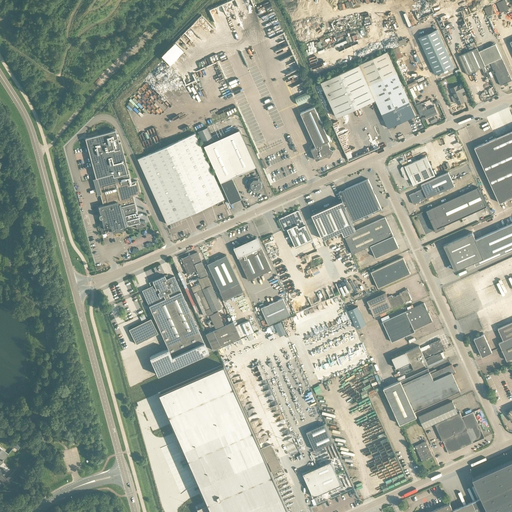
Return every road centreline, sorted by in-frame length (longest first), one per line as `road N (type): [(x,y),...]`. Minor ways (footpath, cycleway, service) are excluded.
road 1 (unclassified): [(74,289),(373,159)]
road 2 (unclassified): [(501,447),(373,159)]
road 3 (tertiary): [(74,289),(27,122),(0,75)]
road 4 (unknown): [(265,207),(297,277),(323,281),(332,271),(298,193)]
road 5 (tertiary): [(124,473),(74,289)]
road 6 (unclassified): [(359,511),(501,447)]
